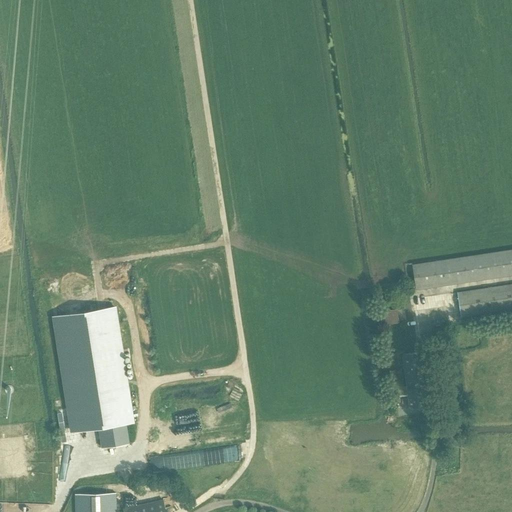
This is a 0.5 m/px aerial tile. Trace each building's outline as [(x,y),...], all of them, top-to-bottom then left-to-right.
[(511,249),(411,265),(415,288),(511,273),(511,249)] [(511,283),(456,292),(460,316),(511,308),(511,283)] [(114,307),(54,316),(72,431),(99,427),(102,447),(114,445),(114,443),(122,442),(119,424),(134,422),(128,386),(127,386),(114,307)] [(378,312),(380,325),(398,322),(396,309),(378,312)] [(401,369),(389,370),(391,384),(395,384),(397,396),(407,394),(409,409),(429,406),(421,351),(402,354),(406,385),(403,386),(401,369)] [(115,511),(115,493),(75,494),(75,511),(115,511)] [(123,508),(124,511),(165,511),(162,499),(123,508)]
